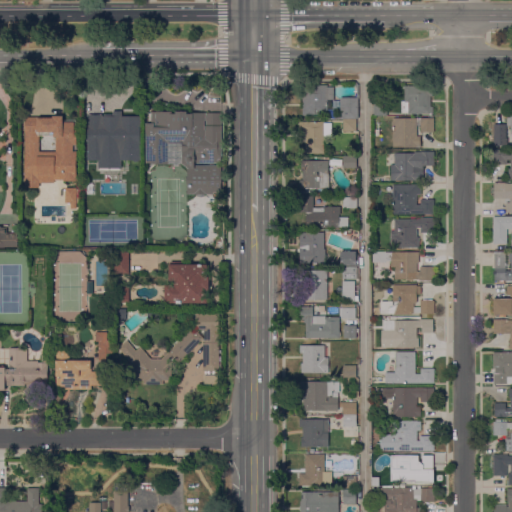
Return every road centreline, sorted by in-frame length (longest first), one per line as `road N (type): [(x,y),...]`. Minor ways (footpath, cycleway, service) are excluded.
road 1 (residential): [(464,511),(463,55)]
road 2 (primary): [(255,511),(254,210)]
road 3 (residential): [(255,437),(0,438)]
road 4 (tertiary): [(253,15),(0,15)]
road 5 (primary): [(254,210),(253,54)]
road 6 (tertiary): [(99,54),(253,54)]
road 7 (tertiary): [(383,15),(253,15)]
